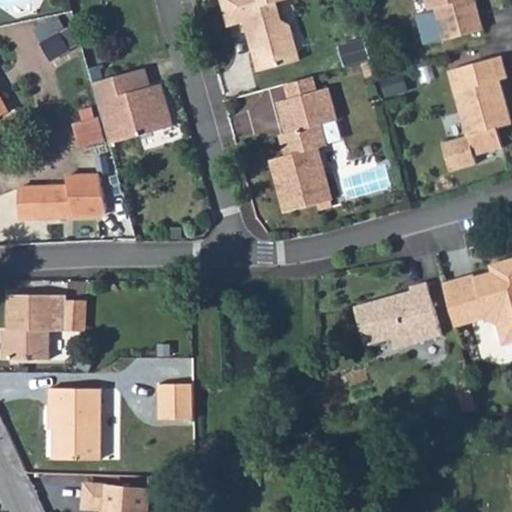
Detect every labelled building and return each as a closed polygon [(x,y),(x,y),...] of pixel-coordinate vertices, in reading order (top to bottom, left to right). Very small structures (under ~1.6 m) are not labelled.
[(219,0),(227,28),(243,24),(257,74),(299,62),(289,27),(280,22),(275,4),(289,0),(290,0),(219,0)] [(294,18),(289,0),(275,4),(280,22),(289,27),(294,18)] [(422,0),(424,5),(432,10),(433,11),(413,17),(422,47),(441,42),(441,43),(481,32),(472,0),(422,0)] [(38,24),(51,56),(80,44),(67,11),(38,24)] [(337,48),(342,67),(367,60),(361,41),(337,48)] [(499,57),(447,72),(465,138),(441,144),(449,172),(476,165),(473,157),(501,149),(496,129),(502,127),(499,119),(508,116),(498,81),(506,79),(499,57)] [(144,69),(92,84),(109,146),(172,128),(160,85),(149,88),(144,69)] [(313,78),(284,86),(288,101),(317,92),(313,78)] [(275,182),(285,215),(332,201),(318,149),(326,147),(321,126),(337,122),(328,89),(317,92),(288,101),(274,105),(283,136),(288,157),(282,158),(275,160),(280,180),(275,182)] [(510,125),(508,116),(499,119),(502,127),(510,125)] [(288,157),(283,136),(276,137),(282,158),(288,157)] [(270,162),(275,182),(280,180),(275,160),(270,162)] [(19,189),(18,220),(102,217),(108,210),(103,182),(71,183),(71,188),(19,189)] [(473,276),(442,284),(454,328),(484,319),(496,326),(502,346),(511,343),(511,259),(503,262),(500,266),(501,270),(490,273),(473,278),(473,276)] [(489,266),(490,273),(501,270),(500,266),(503,262),(489,266)] [(441,336),(426,283),(409,288),(410,292),(411,297),(398,300),(396,295),(353,308),(364,346),(391,339),(394,350),(441,336)] [(410,292),(396,295),(398,300),(411,297),(410,292)] [(8,296),(8,332),(8,361),(48,362),(48,333),(65,332),(65,303),(65,296),(8,296)] [(87,303),(65,303),(65,332),(87,333),(87,303)] [(193,385),(158,385),(158,420),(193,420),(193,385)] [(470,388),(455,392),(462,416),(477,412),(470,388)] [(49,390),(49,406),(55,406),(54,430),(54,460),(101,461),(100,390),(49,390)] [(146,511),(147,488),(85,487),(84,509),(106,509),(105,511),(146,511)]
